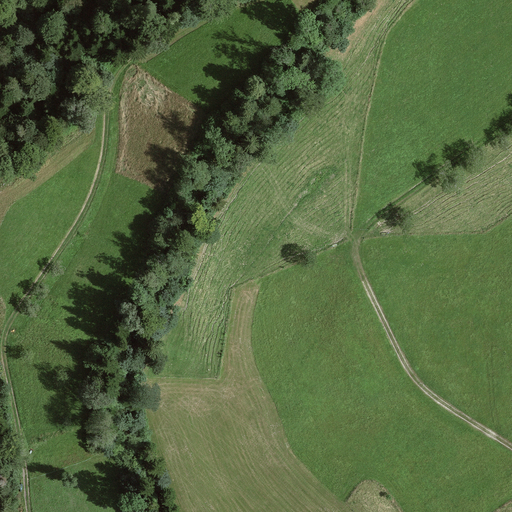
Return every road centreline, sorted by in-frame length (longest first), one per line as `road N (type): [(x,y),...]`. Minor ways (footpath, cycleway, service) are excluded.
road 1 (track): [(511,123),(358,242),(361,270),(417,383),(511,449)]
road 2 (track): [(231,3),(118,70),(102,180),(12,320),(3,361)]
road 3 (track): [(3,361),(31,511)]
